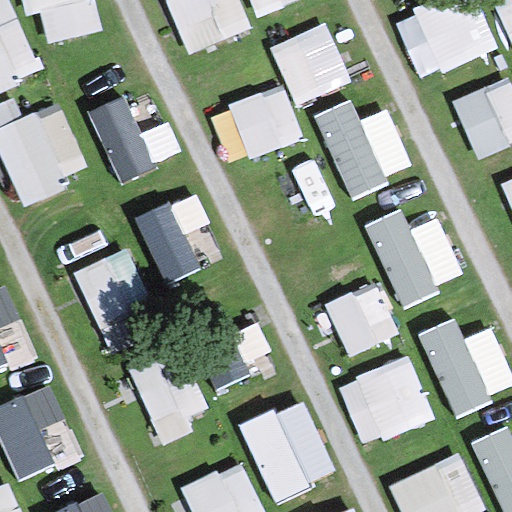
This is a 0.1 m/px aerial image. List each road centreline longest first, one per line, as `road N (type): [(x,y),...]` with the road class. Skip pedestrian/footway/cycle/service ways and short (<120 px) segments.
road 1 (track): [(376,511),(126,0)]
road 2 (track): [(511,321),(356,0)]
road 3 (track): [(138,511),(0,219)]
